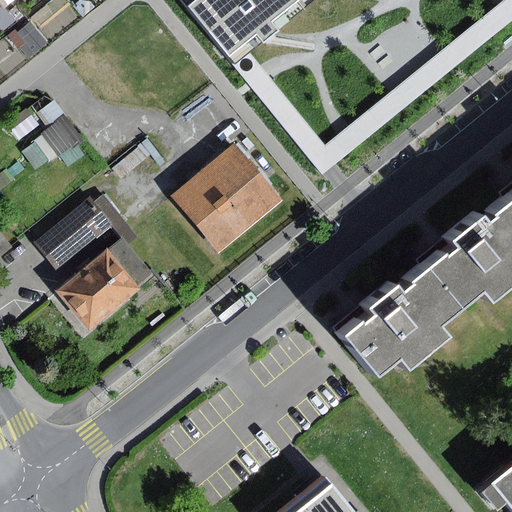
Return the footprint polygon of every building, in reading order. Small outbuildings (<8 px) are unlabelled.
[(294,0),(183,0),(234,62),(266,35),(301,7),(294,0)] [(511,0),(506,0),(326,146),(253,57),(237,70),(323,175),(511,21),(511,0)] [(42,168),(82,130),(50,96),(36,109),(49,123),(22,148),(42,168)] [(281,200),(234,144),(172,195),(219,252),(281,200)] [(511,192),(502,200),(511,211),(511,192)] [(104,193),(93,201),(113,225),(124,238),(131,247),(141,239),(104,193)] [(90,197),(34,242),(57,270),(113,225),(93,201),(90,197)] [(511,211),(502,200),(479,219),(474,213),(443,238),(448,243),(419,267),(450,305),(472,288),(483,301),(511,276),(511,211)] [(12,247),(0,232),(0,257),(0,258),(12,247)] [(124,238),(108,251),(139,288),(155,275),(131,247),(124,238)] [(139,288),(108,251),(58,292),(89,331),(140,290),(139,288)] [(429,323),(450,305),(419,267),(394,288),(389,281),(359,306),(363,311),(336,334),(368,372),(389,355),(400,368),(439,335),(429,323)] [(511,511),(511,462),(476,492),(492,511),(493,511),(504,503),(511,511)] [(354,511),(323,475),(278,511),(354,511)]
